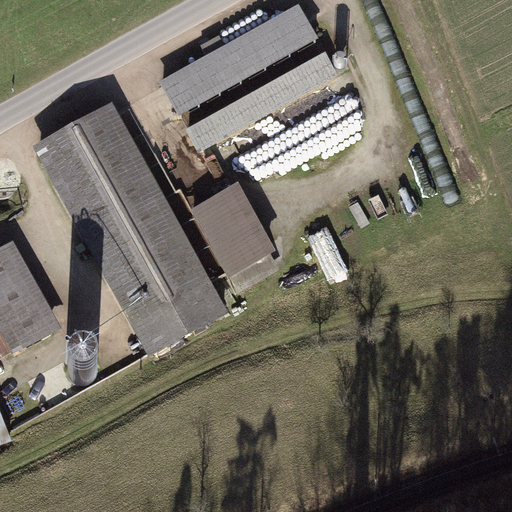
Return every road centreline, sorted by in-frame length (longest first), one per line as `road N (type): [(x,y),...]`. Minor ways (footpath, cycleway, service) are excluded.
road 1 (track): [(511,290),(451,292),(325,322),(204,365),(0,472)]
road 2 (tertiary): [(216,0),(0,114)]
